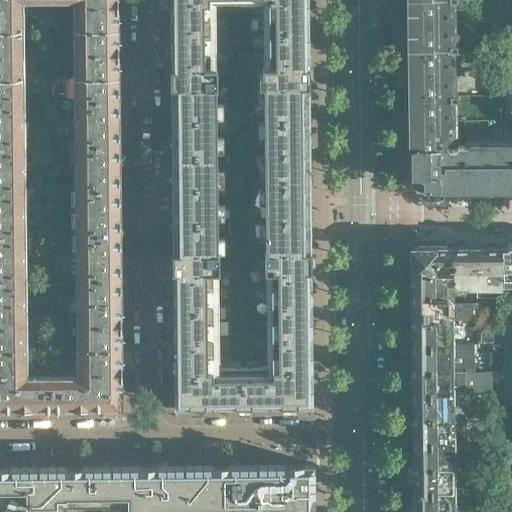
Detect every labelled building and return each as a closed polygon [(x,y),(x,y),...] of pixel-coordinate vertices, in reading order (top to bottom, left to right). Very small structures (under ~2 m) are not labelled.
[(308,0),(169,0),(174,406),(313,404),(308,0)] [(449,22),(448,0),(408,0),(408,22),(449,22)] [(117,2),(81,2),(77,2),(78,26),(118,26),(117,2)] [(0,27),(18,28),(18,4),(14,4),(0,3),(0,27)] [(449,46),(449,22),(408,22),(409,47),(449,46)] [(118,50),(118,26),(78,26),(78,50),(118,50)] [(0,51),(19,52),(18,28),(0,27),(0,51)] [(449,71),(449,46),(409,47),(409,72),(449,71)] [(118,74),(118,50),(78,50),(78,74),(118,74)] [(0,75),(19,76),(19,52),(0,51),(0,75)] [(450,96),(449,71),(409,72),(409,97),(450,96)] [(497,84),(497,72),(489,72),(489,84),(497,84)] [(118,98),(118,74),(78,74),(78,98),(118,98)] [(0,99),(19,100),(19,76),(0,75),(0,99)] [(450,121),(450,96),(409,97),(409,122),(450,121)] [(119,120),(118,98),(78,98),(79,120),(119,120)] [(0,121),(19,122),(19,100),(0,99),(0,121)] [(119,142),(119,128),(119,120),(79,120),(79,143),(119,142)] [(0,143),(20,144),(19,122),(0,121),(0,143)] [(450,134),(450,121),(409,122),(410,146),(440,146),(445,146),(445,139),(450,134)] [(119,164),(119,142),(79,143),(79,165),(119,164)] [(0,165),(20,166),(20,144),(0,143),(0,165)] [(511,186),(511,145),(488,146),(488,187),(511,186)] [(440,187),(440,146),(410,146),(410,181),(416,187),(440,187)] [(464,187),(464,146),(459,146),(455,150),(449,150),(445,146),(440,146),(440,187),(464,187)] [(488,187),(488,146),(464,146),(464,187),(488,187)] [(119,187),(119,174),(119,164),(79,165),(79,187),(119,187)] [(0,187),(20,188),(20,166),(0,165),(0,187)] [(0,209),(20,210),(20,188),(0,187),(0,209)] [(120,209),(119,187),(79,187),(80,209),(120,209)] [(0,231),(20,232),(20,210),(0,209),(0,231)] [(120,231),(120,220),(120,209),(80,209),(80,231),(120,231)] [(0,253),(21,254),(20,232),(0,231),(0,253)] [(120,253),(120,231),(80,231),(80,253),(120,253)] [(511,245),(502,246),(502,282),(502,284),(511,283),(511,245)] [(452,269),(452,246),(416,246),(411,252),(411,270),(452,269)] [(477,282),(477,246),(452,246),(452,269),(452,282),(477,282)] [(502,282),(502,246),(477,246),(477,282),(502,282)] [(0,275),(21,276),(21,254),(0,253),(0,275)] [(120,275),(120,253),(80,253),(80,275),(120,275)] [(452,282),(452,269),(411,270),(411,294),(446,294),(446,293),(446,282),(452,282)] [(0,299),(21,300),(21,276),(0,275),(0,299)] [(120,299),(120,275),(80,275),(80,299),(120,299)] [(477,318),(477,302),(452,302),(452,298),(446,293),(446,294),(411,294),(411,319),(452,318),(477,318)] [(0,323),(21,324),(21,300),(0,299),(0,323)] [(121,323),(120,299),(80,299),(81,323),(121,323)] [(452,343),(452,318),(411,319),(412,343),(452,343)] [(0,347),(22,348),(21,324),(0,323),(0,347)] [(121,347),(121,323),(81,323),(81,347),(121,347)] [(473,367),(473,350),(452,351),(452,343),(412,343),(412,368),(452,367),(473,367)] [(22,372),(22,348),(0,347),(0,371),(18,372),(22,372)] [(121,371),(121,347),(81,347),(81,371),(85,371),(121,371)] [(511,377),(511,352),(503,352),(503,377),(510,377),(511,377)] [(476,392),(476,373),(465,373),(465,371),(452,371),(452,367),(412,368),(412,392),(476,392)] [(0,407),(18,407),(18,379),(18,372),(0,371),(0,407)] [(122,406),(121,371),(85,371),(85,378),(85,406),(122,406)] [(52,407),(52,374),(35,374),(35,379),(18,379),(18,407),(52,407)] [(85,406),(85,378),(68,378),(68,374),(52,374),(52,407),(85,406)] [(476,416),(476,392),(412,392),(412,417),(450,417),(476,416)] [(450,441),(450,417),(412,417),(413,442),(450,441)] [(450,466),(450,441),(413,442),(413,466),(450,466)] [(504,465),(504,452),(504,450),(491,450),(491,465),(504,465)] [(313,511),(313,463),(0,466),(0,511),(313,511)] [(466,466),(450,466),(413,466),(413,491),(450,490),(466,490),(466,466)] [(450,511),(450,490),(413,491),(413,511),(450,511)]
